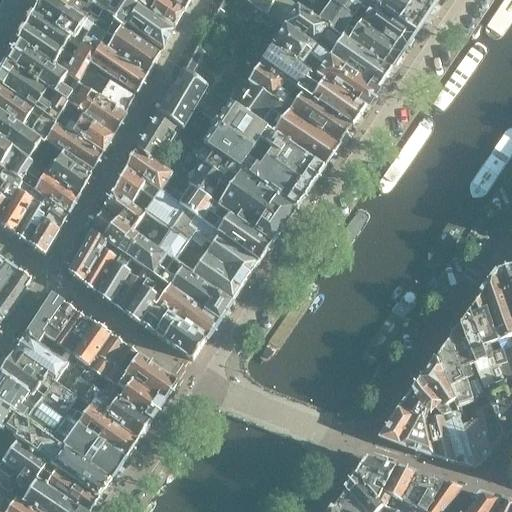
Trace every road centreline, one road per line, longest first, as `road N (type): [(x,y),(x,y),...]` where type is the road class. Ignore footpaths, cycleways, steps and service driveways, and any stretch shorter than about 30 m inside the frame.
road 1 (residential): [(463,0),(204,383)]
road 2 (residential): [(0,353),(208,0)]
road 3 (residential): [(351,443),(488,248)]
road 4 (residential): [(351,443),(204,383)]
road 5 (residential): [(204,383),(114,511)]
